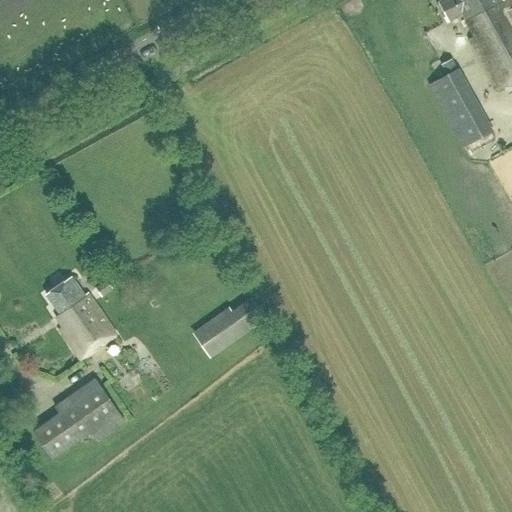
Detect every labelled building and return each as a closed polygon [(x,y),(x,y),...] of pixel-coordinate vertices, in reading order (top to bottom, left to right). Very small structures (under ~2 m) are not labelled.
[(497,92),(511,83),(511,8),(507,0),(502,0),(501,1),(500,0),(442,0),(438,3),(448,22),(461,15),(474,38),(468,41),(497,92)] [(491,132),(461,77),(456,69),(428,85),(463,148),(491,132)] [(88,294),(85,297),(70,277),(44,295),(65,325),(58,330),(79,360),(116,334),(88,294)] [(101,298),(113,290),(106,280),(94,289),(101,298)] [(192,332),(210,358),(267,319),(251,296),(231,310),(229,307),(192,332)] [(126,423),(95,378),(52,407),(56,414),(31,432),(52,460),(90,434),(96,443),(126,423)]
